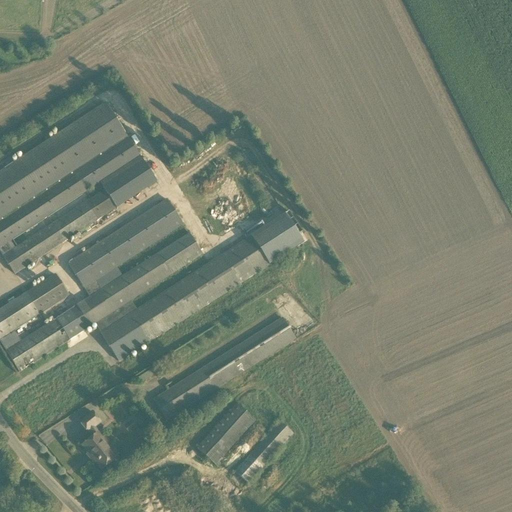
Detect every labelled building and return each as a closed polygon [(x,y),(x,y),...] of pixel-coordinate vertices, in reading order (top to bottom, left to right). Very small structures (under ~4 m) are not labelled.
[(0,253),(14,275),(116,208),(117,209),(157,183),(143,161),(102,188),(104,191),(15,249),(10,242),(139,157),(104,104),(0,172),(0,253)] [(26,294),(0,311),(0,343),(19,373),(69,340),(83,332),(94,324),(118,362),(269,266),(304,244),(298,235),(302,233),(289,212),(285,215),(284,214),(250,236),(136,310),(131,301),(170,275),(202,255),(189,235),(157,255),(122,277),(117,268),(183,225),(166,200),(67,264),(90,298),(70,311),(56,320),(21,342),(14,331),(39,314),(68,296),(55,275),(26,294)] [(153,401),(166,421),(295,339),(282,319),(153,401)] [(197,449),(214,465),(218,468),(221,465),(218,462),(255,421),(237,405),(197,449)] [(117,458),(94,428),(100,423),(92,413),(79,423),(88,433),(89,432),(93,437),(82,446),(101,471),(117,458)] [(242,490),(292,434),(280,423),(229,479),(242,490)]
